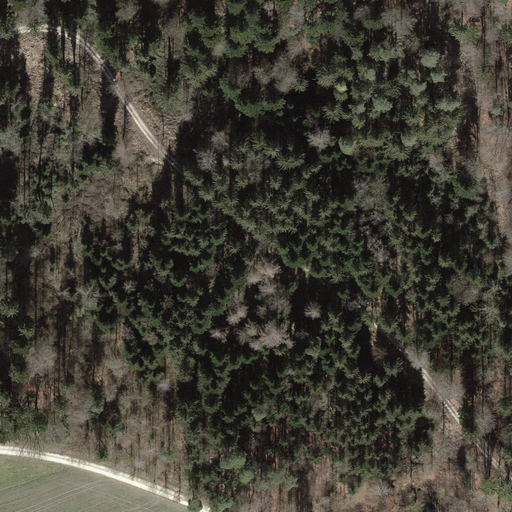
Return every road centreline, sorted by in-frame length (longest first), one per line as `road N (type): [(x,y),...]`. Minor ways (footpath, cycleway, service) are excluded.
road 1 (track): [(0,33),(60,27),(79,36),(152,139),(376,323),(511,481)]
road 2 (track): [(205,511),(59,458),(0,452)]
